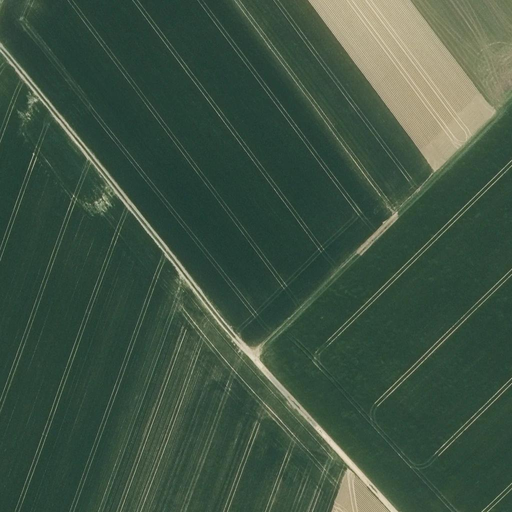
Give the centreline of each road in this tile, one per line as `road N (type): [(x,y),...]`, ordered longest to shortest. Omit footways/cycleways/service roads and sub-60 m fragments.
road 1 (track): [(392,511),(214,316),(0,49)]
road 2 (track): [(252,359),(511,104)]
